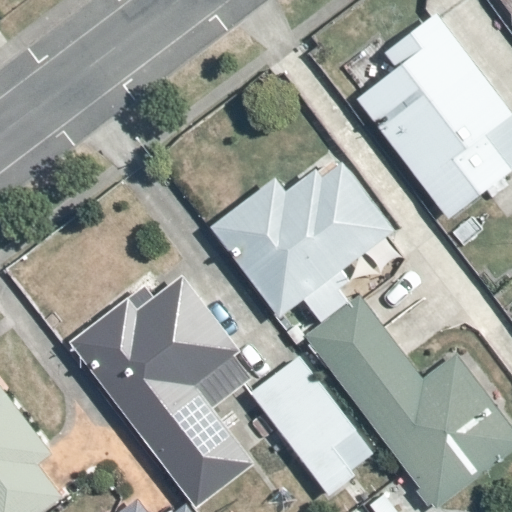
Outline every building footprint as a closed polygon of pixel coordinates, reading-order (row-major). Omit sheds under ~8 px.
[(511,0),(493,0),(511,23),(511,0)] [(511,115),(431,11),(348,76),(360,91),(349,99),(442,219),(511,164),(511,115)] [(320,324),(359,293),(408,253),(326,152),(276,192),(265,178),(203,228),(275,317),(299,297),(320,324)] [(236,448),(265,427),(235,388),(256,372),(180,271),(147,296),(138,285),(65,340),(191,506),(247,463),(236,448)] [(356,300),(303,343),(436,507),(511,445),(511,424),(452,351),(419,377),(356,300)] [(374,454),(266,314),(238,335),(270,376),(248,393),(325,492),(374,454)] [(48,449),(0,386),(0,511),(40,511),(63,495),(36,458),(48,449)] [(420,511),(395,478),(350,511),(420,511)] [(172,511),(141,511),(132,500),(116,511),(192,511),(184,502),(172,511)]
